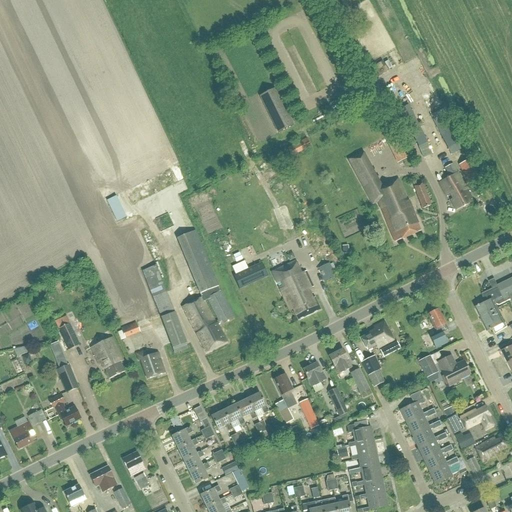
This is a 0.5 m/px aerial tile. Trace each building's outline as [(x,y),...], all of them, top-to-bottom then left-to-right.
[(274,89),(259,97),(278,133),(293,126),(292,124),(285,111),(283,112),(282,109),(280,105),(282,104),(274,89)] [(460,137),(455,139),(444,118),(445,117),(443,113),(442,113),(441,112),(430,117),(447,150),(448,150),(450,155),(465,147),(460,137)] [(422,157),(430,153),(419,127),(410,131),(422,157)] [(408,158),(395,131),(384,136),(397,163),(408,158)] [(291,157),(310,147),(306,139),(287,149),(291,157)] [(394,242),(420,232),(407,202),(406,202),(397,179),(378,187),(377,183),(378,182),(362,152),(348,160),(372,204),(377,201),(394,242)] [(467,183),(478,177),(469,160),(458,166),(467,183)] [(472,202),(452,164),(444,168),(449,177),(439,183),(446,196),(450,194),(452,199),(450,200),(456,210),(472,202)] [(413,187),(422,209),(430,206),(421,184),(413,187)] [(313,252),(322,249),(315,230),(306,233),(313,252)] [(220,324),(233,317),(220,291),(195,231),(176,239),(201,298),(182,307),(206,353),(226,343),(216,325),(219,323),(220,324)] [(323,250),(315,255),(318,260),(326,255),(323,250)] [(298,321),(320,310),(314,298),(312,299),(308,290),(313,287),(306,271),(301,274),(295,262),(272,272),(289,311),(292,309),(298,321)] [(261,263),(233,276),(239,290),(267,277),(261,263)] [(328,277),(320,266),(315,270),(323,280),(328,277)] [(186,344),(174,313),(155,267),(142,272),(160,318),(174,355),(188,349),(186,344)] [(491,301),(492,302),(494,301),(496,305),(499,306),(511,300),(511,302),(511,279),(498,287),(494,279),(488,282),(492,289),(482,294),(484,304),(485,304),(491,301)] [(505,323),(503,324),(492,302),(491,301),(485,304),(484,304),(480,306),(479,305),(478,306),(479,307),(476,308),(487,332),(490,330),(491,331),(492,331),(491,330),(492,329),(495,335),(498,333),(498,332),(504,328),(505,328),(507,327),(505,323)] [(438,310),(427,316),(435,331),(436,330),(439,334),(430,339),(435,350),(447,344),(442,334),(448,331),(445,325),(438,310)] [(136,322),(121,329),(125,339),(140,333),(136,322)] [(224,333),(231,328),(228,322),(220,327),(224,333)] [(377,349),(393,341),(384,323),(373,328),(375,331),(360,339),(367,351),(375,346),(377,349)] [(79,345),(69,324),(58,329),(68,351),(79,345)] [(123,361),(120,354),(112,338),(90,348),(101,371),(105,370),(109,379),(124,372),(120,363),(123,361)] [(49,346),(59,369),(67,366),(58,342),(49,346)] [(13,350),(19,364),(23,362),(21,355),(30,351),(28,346),(13,350)] [(511,347),(502,352),(507,364),(511,362),(511,347)] [(386,349),(381,352),(383,358),(389,355),(386,349)] [(147,379),(164,373),(157,353),(149,357),(146,351),(136,354),(138,361),(140,360),(147,379)] [(337,376),(346,371),(351,369),(347,361),(342,351),(328,357),(333,368),(337,376)] [(374,356),(360,363),(367,376),(381,369),(374,356)] [(426,379),(438,373),(430,356),(418,362),(426,379)] [(458,381),(469,375),(463,362),(454,367),(450,358),(437,364),(448,387),(459,382),(458,381)] [(321,374),(316,364),(302,371),(307,380),(311,388),(324,381),(321,374)] [(56,370),(66,393),(79,388),(69,365),(67,366),(59,369),(56,370)] [(350,374),(360,393),(362,396),(367,394),(365,390),(369,389),(359,370),(350,374)] [(367,377),(373,388),(384,382),(379,371),(367,377)] [(284,403),(293,399),(290,392),(293,391),(285,375),(274,381),(284,403)] [(336,389),(328,393),(339,417),(347,413),(336,389)] [(424,403),(419,392),(409,397),(413,405),(400,411),(406,424),(423,416),(422,415),(418,405),(419,405),(420,406),(424,403)] [(266,406),(265,406),(259,394),(247,400),(253,413),(254,413),(261,409),(264,414),(269,412),(266,406)] [(65,426),(80,419),(74,408),(66,412),(62,404),(64,403),(60,395),(49,401),(53,408),(54,408),(60,420),(62,420),(65,426)] [(257,418),(254,413),(253,413),(247,400),(235,406),(241,419),(242,418),(249,415),(251,420),(257,418)] [(299,404),(305,419),(310,430),(318,426),(307,400),(299,404)] [(245,423),(242,418),(241,419),(235,406),(223,411),(229,425),(230,424),(237,421),(239,426),(245,423)] [(278,412),(285,425),(293,420),(287,408),(278,412)] [(446,418),(454,415),(450,408),(443,412),(446,418)] [(488,417),(489,417),(485,409),(475,414),(475,412),(460,420),(465,429),(479,422),(484,431),(493,426),(488,417)] [(411,436),(429,428),(428,427),(424,419),(435,413),(433,410),(422,415),(423,416),(406,424),(411,436)] [(233,429),(230,424),(229,425),(223,411),(211,417),(217,430),(225,427),(229,434),(233,432),(231,430),(233,429)] [(32,427),(42,422),(37,412),(27,417),(32,427)] [(446,420),(453,434),(463,429),(456,415),(446,420)] [(203,436),(212,431),(206,419),(200,422),(204,430),(200,431),(203,436)] [(258,423),(263,432),(267,430),(263,421),(258,423)] [(348,434),(352,433),(355,443),(348,445),(349,449),(355,448),(356,448),(355,445),(373,442),(370,428),(368,429),(366,421),(353,424),(353,425),(346,427),(348,434)] [(30,438),(35,436),(30,426),(28,422),(9,432),(18,450),(32,443),(30,438)] [(417,449),(434,441),(434,439),(430,431),(441,426),(439,422),(428,427),(429,428),(411,436),(417,449)] [(263,432),(258,423),(254,426),(258,435),(263,432)] [(178,450),(191,443),(190,442),(187,435),(192,432),(190,427),(184,430),(185,431),(171,437),(178,450)] [(334,438),(343,434),(340,428),(331,432),(334,438)] [(212,431),(203,436),(205,440),(214,436),(212,431)] [(234,435),(239,444),(243,442),(239,433),(234,435)] [(423,461),(440,453),(439,451),(436,443),(446,438),(445,435),(445,434),(434,439),(434,441),(417,449),(423,461)] [(239,444),(234,435),(230,437),(234,446),(239,444)] [(183,462),(197,455),(196,454),(193,447),(198,444),(196,439),(190,442),(191,443),(178,450),(183,462)] [(479,461),(480,461),(482,464),(495,458),(493,454),(505,448),(500,439),(494,441),(493,439),(473,449),(479,461)] [(358,458),(376,455),(373,442),(355,445),(356,448),(355,448),(357,456),(351,458),(351,461),(358,460),(358,458)] [(441,455),(447,452),(452,450),(450,446),(439,451),(440,453),(423,461),(429,473),(446,465),(445,463),(441,455)] [(336,451),(338,459),(348,457),(346,449),(345,449),(336,451)] [(202,467),(202,466),(198,459),(204,456),(201,451),(196,454),(197,455),(183,462),(189,473),(202,467)] [(214,460),(223,455),(221,451),(212,455),(214,460)] [(121,460),(127,471),(130,477),(145,470),(136,453),(121,460)] [(223,455),(214,460),(216,464),(225,460),(223,455)] [(361,471),(379,468),(376,455),(358,458),(358,460),(360,469),(353,471),(354,475),(361,473),(361,471)] [(456,458),(445,463),(446,465),(429,473),(435,486),(452,478),(447,467),(448,466),(449,467),(458,463),(456,458)] [(473,458),(466,462),(472,475),(479,471),(473,458)] [(202,467),(189,473),(195,486),(208,479),(204,471),(210,468),(207,463),(202,466),(202,467)] [(234,463),(221,469),(225,476),(237,470),(234,463)] [(116,486),(107,467),(89,476),(95,487),(98,486),(102,493),(116,486)] [(364,484),(381,481),(379,468),(361,471),(361,473),(363,482),(356,484),(357,488),(364,486),(364,484)] [(366,498),(384,494),(381,481),(364,484),(364,486),(366,496),(359,497),(360,501),(367,500),(367,499),(366,498)] [(71,508),(78,504),(85,500),(78,486),(63,493),(68,503),(71,508)] [(206,509),(219,502),(219,501),(215,494),(221,491),(218,486),(213,489),(213,490),(200,496),(206,509)] [(231,495),(240,490),(238,486),(229,490),(231,495)] [(313,499),(319,498),(317,488),(311,489),(313,499)] [(113,493),(122,510),(130,505),(122,489),(113,493)] [(240,490),(231,495),(233,499),(242,495),(240,490)] [(367,499),(367,500),(368,509),(362,510),(362,511),(369,511),(387,507),(384,494),(366,498),(367,499)] [(348,503),(348,502),(352,502),(351,495),(347,496),(341,498),(343,504),(335,505),(334,506),(335,511),(349,511),(347,503),(348,503)] [(250,511),(261,510),(259,497),(248,499),(250,511)] [(207,511),(224,511),(221,506),(227,503),(224,498),(219,501),(219,502),(206,509),(207,511)] [(321,508),(321,511),(335,511),(334,506),(335,505),(334,499),(328,500),(330,507),(322,508),(321,508)] [(321,511),(321,508),(322,508),(321,502),(315,503),(317,509),(308,511),(321,511)]
